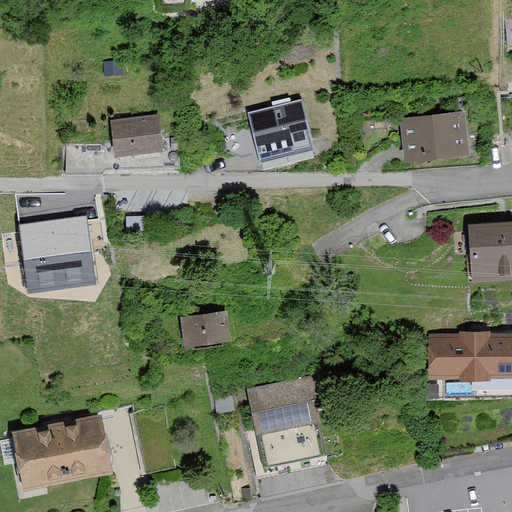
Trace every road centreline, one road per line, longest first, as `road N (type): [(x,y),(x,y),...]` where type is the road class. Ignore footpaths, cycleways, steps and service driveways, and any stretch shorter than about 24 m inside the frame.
road 1 (residential): [(511,179),(0,182)]
road 2 (residential): [(263,511),(511,462)]
